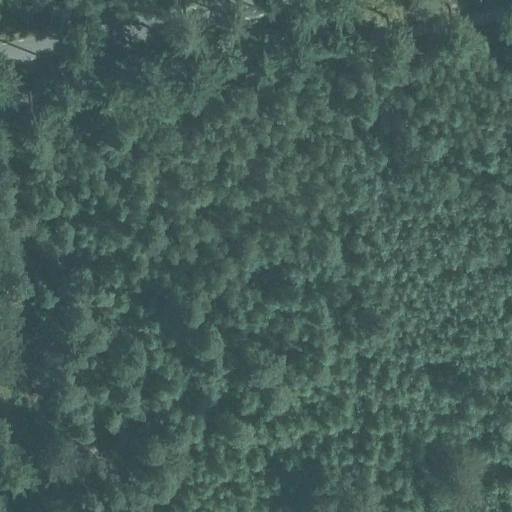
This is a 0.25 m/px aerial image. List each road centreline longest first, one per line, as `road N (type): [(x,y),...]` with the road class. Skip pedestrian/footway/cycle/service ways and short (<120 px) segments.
road 1 (tertiary): [(0,55),(291,0)]
road 2 (track): [(0,360),(55,511)]
